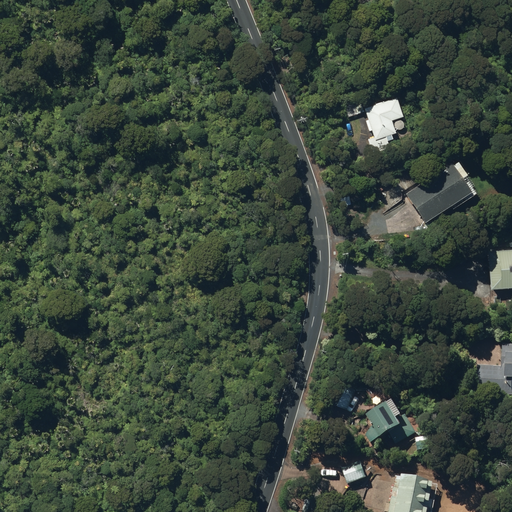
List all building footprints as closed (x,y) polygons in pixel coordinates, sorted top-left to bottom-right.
[(369,139),(375,154),(392,148),(390,141),(395,139),(394,135),(398,133),(395,120),(406,117),(399,97),(366,108),(370,119),(368,120),(371,131),(374,130),(376,137),(369,139)] [(366,111),(361,98),(344,104),(349,117),(366,111)] [(407,190),(426,218),(472,187),(453,160),(407,190)] [(511,247),(489,249),(491,287),(511,285),(511,247)] [(477,393),(511,395),(511,342),(504,342),(503,365),(478,364),(477,393)] [(331,401),(347,408),(356,388),(339,381),(331,401)] [(366,432),(373,442),(390,431),(394,437),(415,425),(408,413),(399,418),(389,402),(368,415),(375,427),(366,432)] [(343,469),(349,483),(367,477),(362,463),(343,469)] [(396,511),(428,511),(435,480),(404,474),(396,511)]
